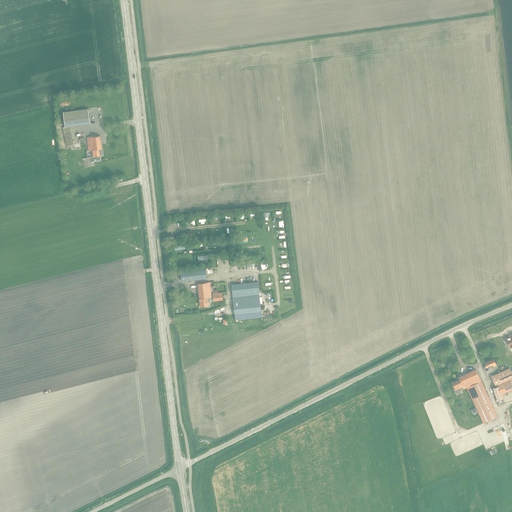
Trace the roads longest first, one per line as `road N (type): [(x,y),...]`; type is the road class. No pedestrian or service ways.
road 1 (tertiary): [(179,469),(123,0)]
road 2 (unclassified): [(179,469),(511,305)]
